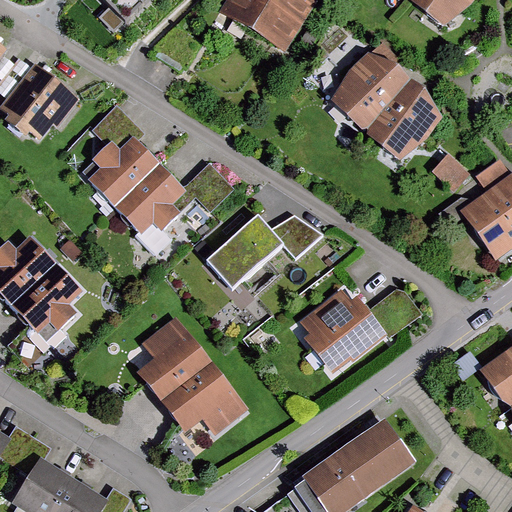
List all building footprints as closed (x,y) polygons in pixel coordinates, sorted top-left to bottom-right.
[(146,0),(103,0),(124,21),(146,0)] [(319,0),(236,0),(226,18),(289,53),(319,0)] [(485,0),(428,0),(424,6),(459,34),(485,0)] [(188,72),(205,42),(182,28),(158,52),(188,72)] [(0,69),(12,53),(0,43),(0,69)] [(376,135),(421,86),(386,52),(339,101),(376,135)] [(81,99),(41,68),(6,113),(47,144),(81,99)] [(455,117),(421,86),(376,135),(411,166),(455,117)] [(118,148),(132,155),(145,145),(123,117),(99,135),(113,152),(118,148)] [(122,207),(166,166),(145,145),(132,155),(118,148),(113,152),(102,164),(113,176),(102,187),(122,207)] [(436,167),(459,188),(474,172),(451,151),(436,167)] [(511,165),(505,154),(478,172),(487,185),(511,168),(511,165)] [(190,191),(166,166),(122,207),(146,236),(138,245),(155,262),(175,243),(171,239),(189,222),(179,213),(196,197),(190,191)] [(214,168),(190,191),(196,197),(215,218),(240,195),(214,168)] [(511,255),(511,193),(473,218),(502,262),(511,255)] [(260,218),(208,267),(239,300),(292,250),(281,238),(260,218)] [(296,224),(281,238),(292,250),(304,262),(326,241),(296,224)] [(0,297),(22,318),(68,272),(36,240),(0,276),(0,297)] [(94,297),(68,272),(22,318),(48,344),(94,297)] [(350,291),(299,331),(336,379),(388,339),(370,316),(350,291)] [(402,291),(370,316),(388,339),(392,344),(424,318),(402,291)] [(168,403),(216,365),(184,325),(152,350),(164,365),(148,378),(168,403)] [(474,357),(457,368),(467,383),(484,373),(474,357)] [(511,358),(489,375),(511,408),(511,358)] [(216,365),(168,403),(195,439),(211,427),(220,438),(254,411),(216,365)] [(389,424),(299,483),(318,511),(360,511),(421,472),(389,424)] [(0,469),(4,464),(17,440),(0,429),(0,469)] [(21,474),(39,442),(21,432),(17,440),(4,464),(21,474)] [(53,466),(60,454),(39,442),(21,474),(42,485),(53,466)] [(26,511),(68,511),(85,485),(53,466),(42,485),(26,511)] [(106,511),(113,501),(85,485),(68,511),(106,511)] [(127,511),(133,501),(118,492),(113,501),(106,511),(127,511)]
